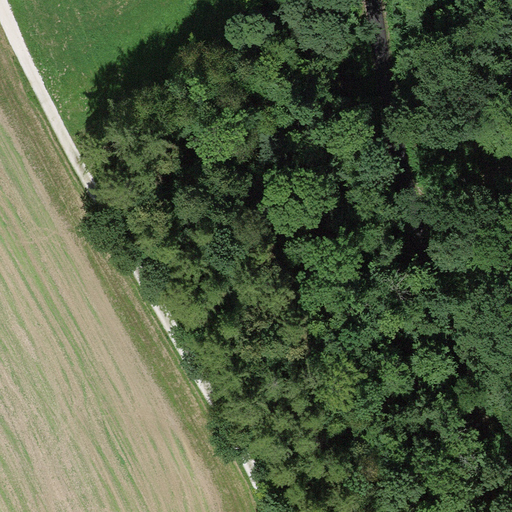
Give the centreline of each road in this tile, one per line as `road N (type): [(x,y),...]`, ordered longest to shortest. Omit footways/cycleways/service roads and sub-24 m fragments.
road 1 (track): [(280,511),(39,96),(0,2)]
road 2 (track): [(370,0),(399,186),(489,511)]
